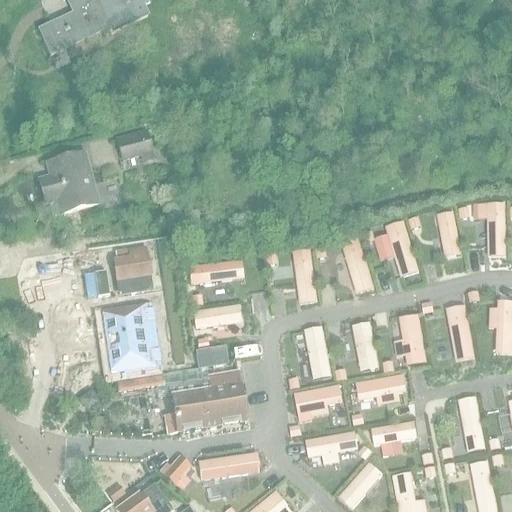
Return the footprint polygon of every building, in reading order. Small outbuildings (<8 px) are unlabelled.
[(51,57),(110,30),(109,28),(118,24),(120,30),(147,18),(139,2),(142,0),(66,0),(73,14),(39,30),(51,57)] [(147,132),(116,140),(122,162),(142,157),(144,164),(154,161),(147,132)] [(51,178),(39,181),(45,205),(49,204),(53,218),(98,206),(84,155),(47,164),(51,178)] [(504,201),(478,202),(478,218),(486,218),(487,254),(505,254),(504,201)] [(454,210),(437,212),(445,254),(463,253),(454,210)] [(405,219),(386,224),(399,276),(418,271),(405,219)] [(376,287),(359,236),(342,242),(359,293),(376,287)] [(318,301),(311,248),(294,251),(301,303),(318,301)] [(146,249),(128,252),(130,260),(114,262),(117,283),(134,281),(133,273),(149,271),(146,249)] [(188,269),(190,287),(243,280),(241,262),(188,269)] [(511,299),(500,299),(500,305),(490,305),(490,327),(498,327),(498,352),(511,352),(511,299)] [(149,304),(100,312),(110,376),(159,368),(149,304)] [(466,304),(447,307),(456,359),(475,356),(466,304)] [(238,306),(192,313),(194,331),(241,325),(238,306)] [(418,312),(399,315),(408,364),(427,361),(418,312)] [(370,320),(352,324),(360,369),(379,365),(370,320)] [(322,325),(305,328),(314,377),(330,374),(322,325)] [(201,384),(174,388),(181,436),(246,427),(239,378),(226,380),(224,372),(200,375),(201,384)] [(358,381),(361,398),(377,395),(378,403),(400,399),(399,392),(406,390),(404,373),(358,381)] [(119,396),(164,390),(163,379),(118,385),(119,396)] [(344,400),(340,383),(296,392),(300,409),(344,400)] [(88,410),(98,404),(91,394),(81,400),(88,410)] [(478,395),(459,398),(468,450),(487,447),(478,395)] [(417,440),(414,423),(371,431),(374,448),(417,440)] [(355,433),(305,442),(308,461),(358,452),(355,433)] [(258,468),(255,451),(199,460),(202,477),(258,468)] [(159,471),(174,485),(190,467),(179,457),(170,466),(167,463),(159,471)] [(385,474),(369,462),(341,495),(357,508),(385,474)] [(470,467),(478,511),(496,511),(488,463),(470,467)] [(419,511),(412,471),(393,475),(400,511),(419,511)] [(172,511),(173,511),(154,485),(140,495),(139,494),(116,510),(117,511),(172,511)] [(124,497),(119,488),(106,497),(112,505),(124,497)] [(282,511),(288,508),(276,493),(252,511),(282,511)]
